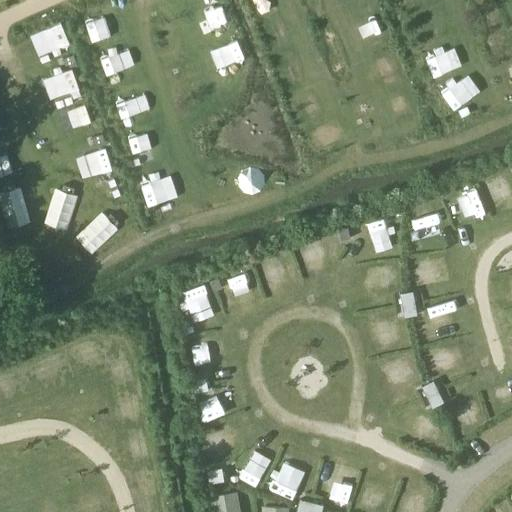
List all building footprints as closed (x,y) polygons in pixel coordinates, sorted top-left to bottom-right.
[(346,230),(337,232),(339,242),(348,241),(346,230)] [(388,268),(366,269),(367,291),(389,290),(388,268)] [(180,307),(202,299),(195,280),(173,288),(180,307)] [(222,290),(218,280),(209,283),(213,293),(222,290)] [(412,291),(399,293),(403,317),(417,315),(412,291)] [(190,380),(193,393),(208,390),(205,377),(190,380)] [(432,408),(443,402),(433,380),(421,386),(432,408)] [(206,470),(208,484),(223,481),(221,468),(206,470)] [(299,499),(296,511),(320,511),(323,505),(299,499)]
